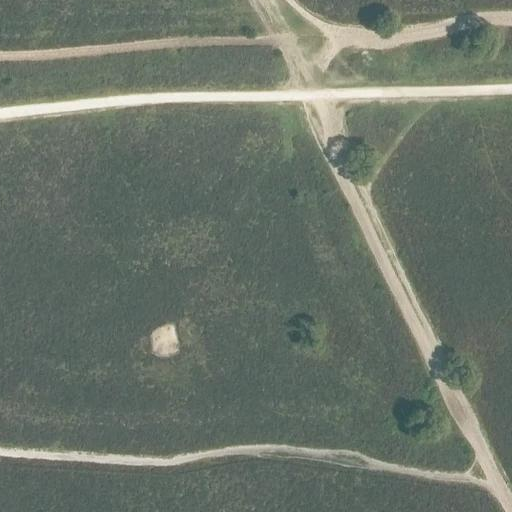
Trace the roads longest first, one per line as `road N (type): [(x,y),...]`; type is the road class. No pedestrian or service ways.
road 1 (unknown): [(0,56),(332,31),(392,41),(511,16)]
road 2 (track): [(489,471),(315,97)]
